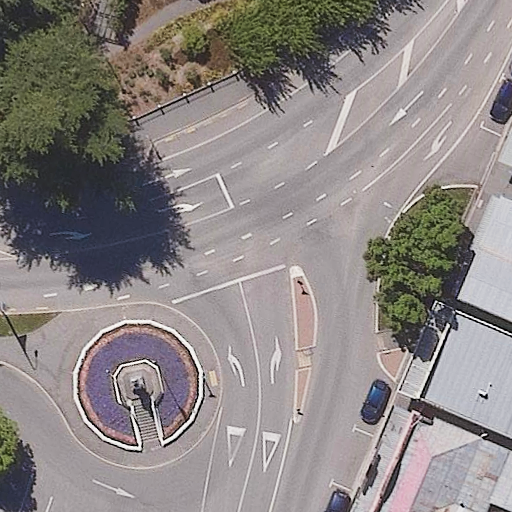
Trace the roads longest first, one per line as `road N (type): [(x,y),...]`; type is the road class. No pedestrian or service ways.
road 1 (residential): [(268,180),(329,248),(343,299),(329,382),(274,511)]
road 2 (residential): [(263,511),(256,361),(240,280),(268,180)]
road 3 (primary): [(467,0),(402,82),(268,180)]
road 4 (primary): [(268,180),(162,221),(44,243)]
